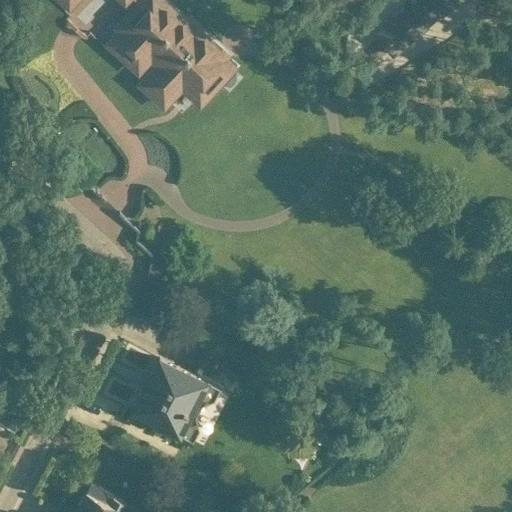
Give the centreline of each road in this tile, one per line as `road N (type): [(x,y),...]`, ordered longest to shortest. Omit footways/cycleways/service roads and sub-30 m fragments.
road 1 (residential): [(75,375),(117,297),(120,267),(48,198)]
road 2 (residential): [(48,198),(81,288),(75,375)]
road 3 (residential): [(3,511),(75,375)]
